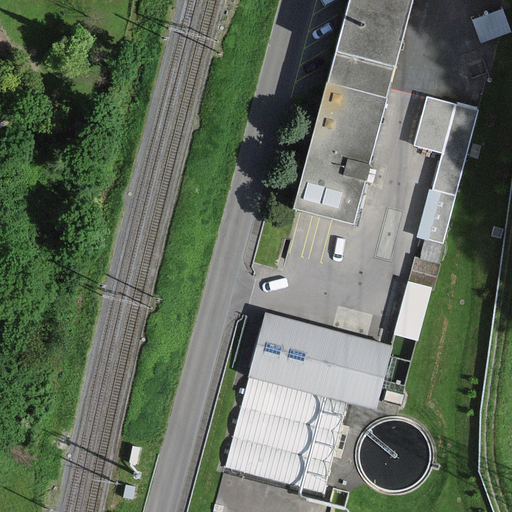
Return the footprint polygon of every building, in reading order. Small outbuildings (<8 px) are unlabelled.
[(339,72),(395,88),(419,0),(351,0),(349,10),(369,16),(365,30),(352,26),(339,72)] [(419,233),(446,239),(478,103),(427,91),(415,142),(439,148),(419,233)] [(428,238),(426,250),(416,248),(413,270),(434,274),(440,240),(428,238)] [(405,279),(398,331),(423,335),(430,282),(405,279)] [(380,408),(396,339),(265,309),(229,464),(302,481),(310,449),(332,454),(345,400),(380,408)]
